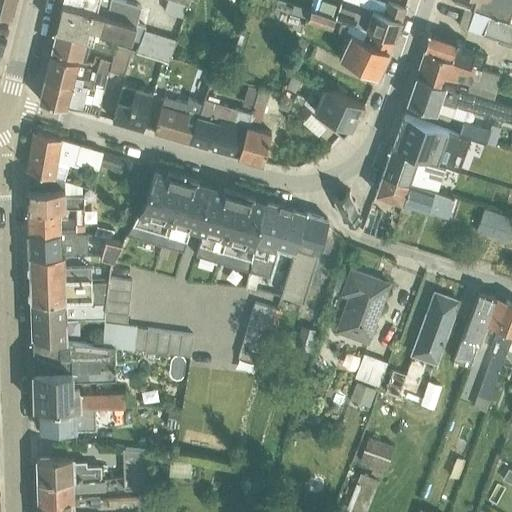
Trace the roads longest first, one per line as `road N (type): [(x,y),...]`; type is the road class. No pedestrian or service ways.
road 1 (tertiary): [(14,511),(4,110)]
road 2 (residential): [(4,110),(272,181),(310,184)]
road 3 (unclassified): [(310,184),(350,237),(511,286)]
road 4 (residential): [(310,184),(364,155),(389,110),(427,0)]
